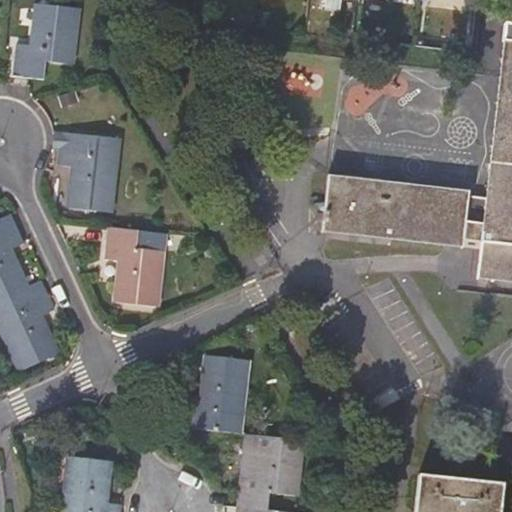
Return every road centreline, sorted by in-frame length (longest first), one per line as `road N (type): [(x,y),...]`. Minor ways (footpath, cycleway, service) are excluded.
road 1 (residential): [(0,140),(103,368)]
road 2 (residential): [(103,368),(250,297)]
road 3 (residential): [(103,368),(167,511)]
